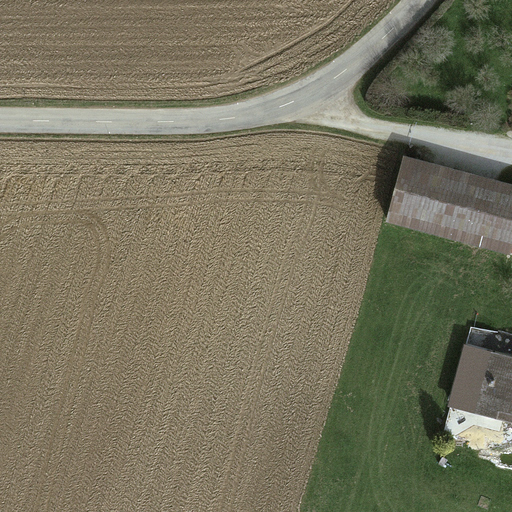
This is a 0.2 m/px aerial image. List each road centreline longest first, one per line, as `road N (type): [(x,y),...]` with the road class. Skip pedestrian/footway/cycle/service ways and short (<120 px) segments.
road 1 (tertiary): [(0,118),(199,119),(271,111),(312,93)]
road 2 (residential): [(312,93),(337,114),(387,133),(511,153)]
road 3 (tertiary): [(312,93),(381,39),(415,0)]
